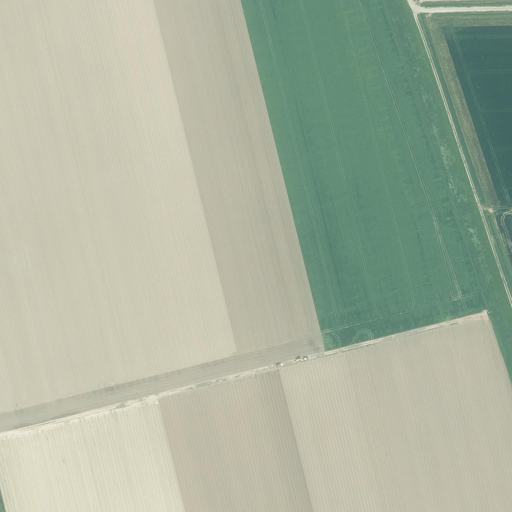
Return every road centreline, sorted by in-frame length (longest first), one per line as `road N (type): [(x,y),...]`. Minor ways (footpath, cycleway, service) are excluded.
road 1 (track): [(380,341),(0,437)]
road 2 (track): [(413,8),(511,301)]
